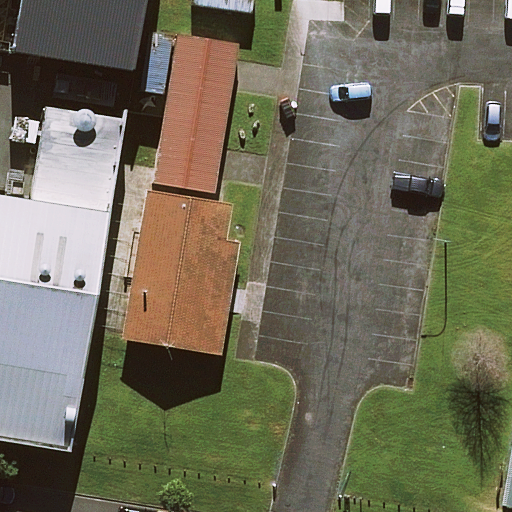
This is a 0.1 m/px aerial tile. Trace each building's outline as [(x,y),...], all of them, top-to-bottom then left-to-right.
[(243,0),(182,0),(181,7),(242,14),(243,0)] [(241,23),(178,13),(156,152),(218,162),(241,23)] [(240,184),(147,169),(124,314),(217,330),(240,184)] [(108,193),(0,175),(0,415),(70,426),(108,193)] [(511,410),(509,410),(493,503),(511,505),(511,410)]
